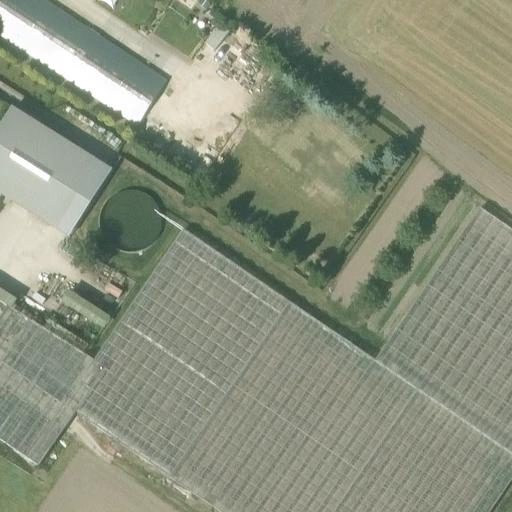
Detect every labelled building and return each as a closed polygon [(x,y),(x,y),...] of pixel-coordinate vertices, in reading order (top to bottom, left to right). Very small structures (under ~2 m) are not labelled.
[(0,0),(0,37),(137,128),(168,82),(44,0),(0,0)] [(201,12),(189,25),(217,50),(229,37),(201,12)] [(12,110),(0,129),(0,193),(1,194),(1,196),(49,226),(86,167),(79,151),(12,110)] [(98,163),(79,151),(86,167),(49,226),(56,230),(98,163)] [(116,196),(107,204),(101,214),(100,226),(103,237),(111,247),(122,252),(134,253),(145,250),(154,242),(160,232),(161,220),(157,208),(150,199),(139,194),(127,193),(116,196)] [(511,231),(480,210),(376,362),(511,455),(511,231)] [(218,511),(491,511),(511,482),(511,455),(376,362),(184,231),(95,362),(85,356),(16,312),(8,308),(0,319),(0,440),(39,467),(76,414),(218,511)] [(77,289),(67,305),(110,330),(119,314),(77,289)] [(0,319),(8,308),(0,302),(0,319)]
